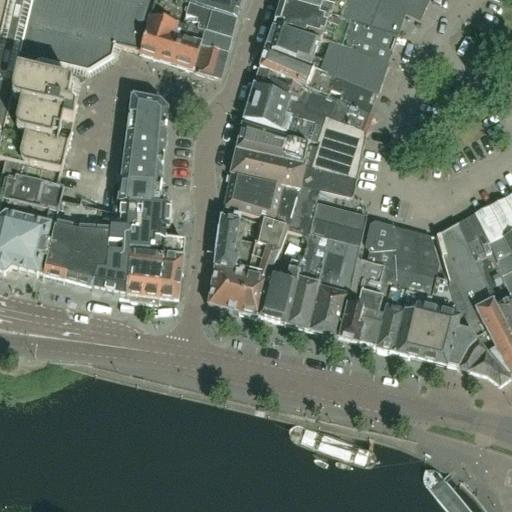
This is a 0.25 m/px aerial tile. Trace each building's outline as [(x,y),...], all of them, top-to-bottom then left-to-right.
[(0,0),(0,163),(5,165),(22,79),(61,88),(61,87),(60,87),(64,69),(26,59),(31,31),(36,0),(0,0)] [(150,20),(155,0),(36,0),(31,31),(113,50),(140,56),(150,20)] [(196,43),(198,35),(196,35),(176,29),(182,12),(167,8),(169,2),(165,0),(155,0),(150,20),(140,56),(139,59),(193,76),(199,52),(201,44),(196,43)] [(236,24),(241,0),(165,0),(169,2),(184,7),(189,9),(236,24)] [(421,21),(357,0),(282,0),(281,5),(397,39),(405,18),(420,25),(421,21)] [(357,0),(421,21),(430,0),(357,0)] [(185,19),(189,9),(184,7),(169,2),(167,8),(182,12),(176,29),(196,35),(198,26),(189,23),(190,21),(185,19)] [(397,39),(281,5),(273,30),(318,45),(319,44),(328,48),(387,67),(397,39)] [(227,58),(236,24),(189,9),(185,19),(190,21),(189,23),(198,26),(196,35),(198,35),(196,43),(201,44),(199,52),(227,58)] [(312,63),(318,45),(273,30),(265,53),(265,54),(309,71),(312,63)] [(110,60),(113,50),(31,31),(26,59),(64,69),(65,69),(66,68),(83,73),(88,74),(89,73),(104,64),(110,60)] [(312,63),(309,71),(377,98),(387,67),(328,48),(322,67),(312,63)] [(220,84),(227,58),(199,52),(193,76),(220,84)] [(377,98),(309,71),(265,54),(259,73),(307,93),(369,117),(370,117),(377,98)] [(369,117),(307,93),(259,73),(254,89),(307,109),(305,115),(362,135),(363,133),(369,117)] [(68,78),(68,86),(88,87),(88,79),(68,78)] [(18,167),(61,177),(77,112),(67,110),(72,89),(69,89),(69,90),(61,88),(22,79),(5,165),(2,177),(15,180),(18,167)] [(305,115),(307,109),(254,89),(244,124),(295,140),(301,124),(323,130),(317,147),(318,148),(313,162),(313,163),(312,172),(356,184),(366,137),(362,136),(362,135),(305,115)] [(164,145),(165,136),(167,114),(159,106),(127,100),(113,207),(157,210),(158,210),(159,208),(159,199),(161,187),(162,173),(163,159),(164,145)] [(301,124),(295,140),(298,141),(297,142),(317,147),(323,130),(301,124)] [(284,153),(287,143),(242,128),(236,154),(303,169),(305,170),(312,172),(313,163),(313,162),(305,160),(305,159),(284,153)] [(304,175),(305,170),(303,169),(236,154),(230,178),(273,188),(299,194),(300,191),(304,175)] [(43,281),(61,204),(64,192),(57,190),(60,178),(61,178),(61,177),(18,167),(15,180),(2,177),(0,186),(0,277),(5,278),(10,273),(43,281)] [(355,191),(356,184),(312,172),(305,170),(304,175),(300,191),(319,195),(352,203),(355,191)] [(310,239),(317,209),(316,208),(319,195),(300,191),(299,194),(273,188),(230,178),(223,211),(260,222),(289,231),(287,235),(302,239),(308,241),(310,239)] [(511,199),(474,219),(486,249),(502,241),(511,260),(511,199)] [(71,259),(82,209),(83,208),(81,208),(81,209),(61,204),(43,281),(64,287),(71,259)] [(96,275),(91,294),(127,300),(130,257),(146,258),(161,260),(164,244),(163,244),(164,232),(167,232),(169,211),(159,210),(158,210),(157,210),(113,207),(112,217),(109,236),(106,276),(96,275)] [(106,276),(109,236),(112,217),(103,214),(82,209),(71,259),(64,287),(91,294),(96,275),(106,276)] [(337,343),(351,282),(356,263),(357,263),(366,221),(317,209),(310,239),(330,244),(307,335),(337,343)] [(238,261),(244,227),(239,225),(240,219),(222,215),(221,222),(216,259),(215,272),(231,276),(233,277),(233,276),(238,261)] [(511,303),(503,309),(495,293),(498,293),(484,261),(491,258),(486,249),(474,219),(473,219),(458,228),(475,265),(487,292),(492,304),(511,342),(511,303)] [(279,255),(287,235),(289,231),(260,222),(259,227),(254,247),(265,251),(279,255)] [(459,322),(448,286),(435,283),(438,269),(430,240),(375,226),(370,229),(365,250),(369,256),(366,266),(384,271),(380,288),(385,289),(385,290),(390,292),(400,295),(398,305),(402,306),(399,314),(389,356),(389,357),(447,371),(447,370),(456,333),(459,322)] [(487,292),(475,265),(458,228),(435,240),(436,241),(448,286),(459,322),(456,333),(467,336),(474,332),(472,328),(480,324),(475,314),(469,301),(487,292)] [(307,335),(330,244),(310,239),(308,241),(307,247),(304,258),(303,262),(285,329),(307,335)] [(511,260),(502,241),(486,249),(491,258),(511,303),(511,260)] [(178,303),(183,262),(182,262),(184,246),(168,244),(164,244),(161,260),(163,260),(159,304),(175,306),(176,305),(178,304),(178,303)] [(257,322),(267,282),(268,281),(272,273),(272,272),(279,255),(265,251),(254,247),(249,270),(247,279),(238,317),(257,322)] [(285,329),(303,262),(304,258),(298,256),(295,266),(289,264),(286,276),(272,272),(272,273),(268,281),(267,282),(257,322),(259,323),(259,322),(284,329),(285,330),(285,329)] [(130,257),(127,300),(159,304),(163,260),(161,260),(146,258),(130,257)] [(380,288),(384,271),(366,266),(359,264),(357,263),(356,263),(351,282),(362,285),(374,289),(375,288),(380,288)] [(223,313),(231,276),(215,272),(208,310),(223,313)] [(238,317),(247,279),(233,276),(233,277),(231,276),(223,313),(238,317)] [(358,331),(362,315),(357,314),(361,296),(360,295),(362,285),(351,282),(337,343),(338,343),(358,349),(362,333),(358,331)] [(375,353),(384,319),(390,292),(385,290),(385,289),(380,288),(375,288),(374,289),(362,285),(360,295),(361,296),(357,314),(362,315),(358,331),(362,333),(358,349),(359,349),(375,353)] [(389,356),(399,314),(402,306),(398,305),(400,295),(390,292),(384,319),(375,353),(389,357),(389,356)] [(511,381),(511,342),(492,304),(487,292),(469,301),(475,314),(480,324),(472,328),(474,332),(467,336),(456,333),(447,370),(456,372),(467,354),(478,344),(488,352),(489,354),(510,383),(511,381)] [(469,376),(489,354),(488,352),(478,344),(467,354),(456,372),(469,376)] [(510,383),(489,354),(469,376),(487,381),(500,390),(510,383)] [(222,438),(319,458),(323,439),(226,418),(222,438)] [(339,462),(433,497),(440,478),(346,443),(339,462)] [(469,511),(452,489),(436,501),(444,511),(469,511)]
